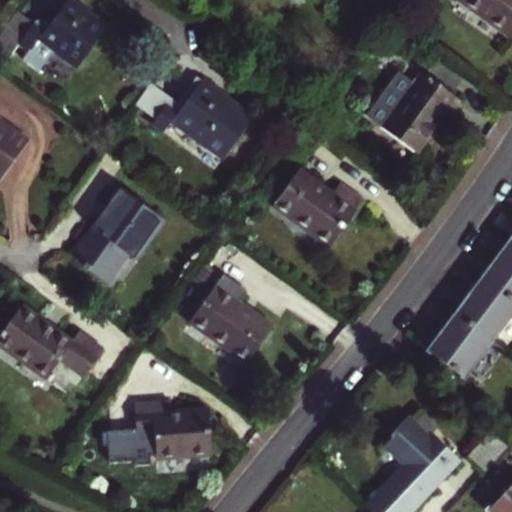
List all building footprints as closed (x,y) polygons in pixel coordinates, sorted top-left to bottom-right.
[(511,0),(462,0),(461,2),(511,37),(511,0)] [(109,27),(71,1),(50,30),(38,22),(24,44),(34,51),(41,41),(81,69),(109,27)] [(385,128),(419,153),(449,112),(454,116),(464,103),(424,75),(385,128)] [(205,82),(182,114),(170,106),(155,127),(166,135),(175,123),(227,161),(256,119),(205,82)] [(0,183),(29,143),(0,121),(0,183)] [(333,247),(366,200),(344,185),(338,194),(303,169),(276,207),(333,247)] [(127,253),(134,258),(141,263),(170,222),(122,189),(75,256),(88,266),(86,269),(105,283),(127,253)] [(484,277),(511,297),(511,249),(507,246),(484,277)] [(127,253),(105,283),(112,288),(134,258),(127,253)] [(224,275),(191,322),(249,363),(275,327),(241,303),(249,293),(224,275)] [(511,311),(511,297),(484,277),(457,314),(491,339),(511,311)] [(75,342),(24,306),(0,339),(0,344),(50,381),(63,361),(87,378),(107,351),(82,333),(75,342)] [(491,339),(457,314),(426,354),(461,380),(491,339)] [(173,409),(172,400),(138,402),(140,432),(157,431),(159,458),(213,453),(210,407),(173,409)] [(401,465),(363,506),(368,511),(412,511),(459,461),(430,434),(427,437),(407,418),(382,448),(401,465)] [(511,511),(511,486),(490,509),(493,511),(511,511)]
